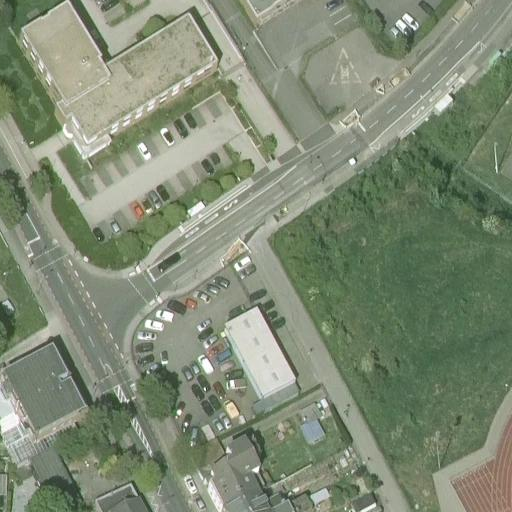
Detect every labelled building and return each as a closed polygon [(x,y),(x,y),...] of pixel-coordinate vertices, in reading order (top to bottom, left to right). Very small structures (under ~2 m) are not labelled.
[(237,0),(254,27),(296,0),(237,0)] [(186,26),(101,80),(96,72),(99,71),(65,17),(17,47),(59,113),(53,117),(83,165),(109,148),(106,142),(216,73),(186,26)] [(293,386),(258,318),(226,334),(260,402),(293,386)] [(68,388),(53,358),(0,385),(0,391),(2,395),(0,396),(0,402),(3,409),(8,407),(20,431),(16,433),(21,444),(26,442),(30,450),(86,421),(70,392),(66,394),(64,390),(68,388)] [(312,409),(296,416),(309,444),(325,437),(312,409)] [(204,485),(209,482),(229,471),(224,463),(225,462),(216,444),(190,458),(204,485)] [(225,462),(224,463),(229,471),(209,482),(214,490),(207,494),(216,511),(231,511),(253,500),(246,486),(257,480),(242,453),(225,462)] [(70,511),(79,508),(50,454),(30,464),(55,511),(70,511)] [(257,480),(246,486),(253,500),(264,495),(272,490),(265,476),(257,480)] [(139,511),(129,492),(93,508),(95,511),(139,511)] [(253,500),(231,511),(279,511),(275,503),(266,507),(263,511),(259,511),(257,508),(261,506),(259,502),(266,499),(264,495),(253,500)] [(275,503),(279,511),(287,511),(290,511),(284,499),(275,503)]
